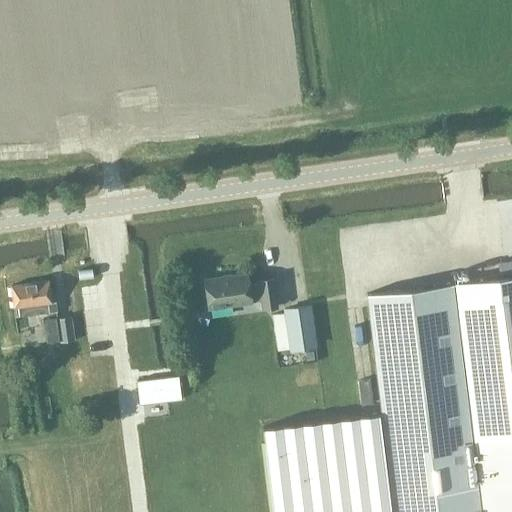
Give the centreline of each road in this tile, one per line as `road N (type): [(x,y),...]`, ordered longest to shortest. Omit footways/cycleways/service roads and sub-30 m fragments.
road 1 (tertiary): [(0,222),(511,148)]
road 2 (unknown): [(108,206),(148,511)]
